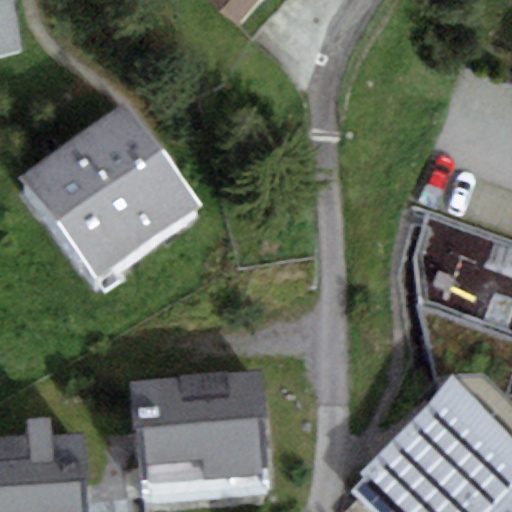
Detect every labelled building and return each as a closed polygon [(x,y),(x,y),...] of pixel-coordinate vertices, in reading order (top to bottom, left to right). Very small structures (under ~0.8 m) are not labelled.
[(0,0),(0,55),(23,52),(15,0),(0,0)] [(207,0),(237,24),(256,0),(207,0)] [(511,23),(485,14),(467,63),(511,79),(511,23)] [(201,234),(125,126),(20,212),(98,315),(201,234)] [(511,244),(428,218),(413,269),(417,318),(511,353),(511,244)] [(511,353),(417,318),(444,415),(453,406),(511,466),(511,353)] [(262,395),(130,408),(139,511),(162,511),(272,502),(262,395)] [(444,415),(361,496),(365,500),(376,511),(511,511),(511,466),(453,406),(444,415)] [(0,467),(0,511),(87,511),(84,461),(50,463),(49,451),(27,453),(27,466),(0,467)] [(376,511),(365,500),(352,511),(353,511),(376,511)]
